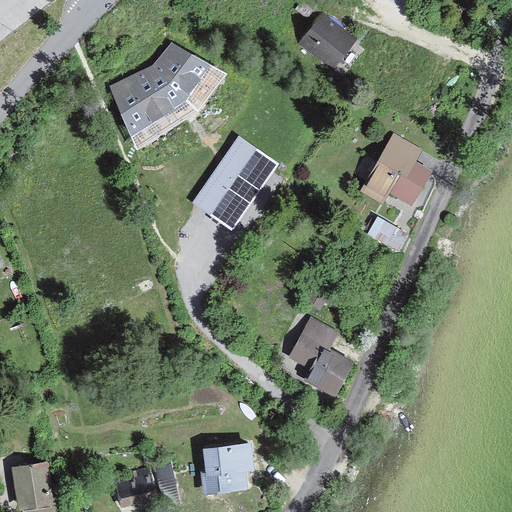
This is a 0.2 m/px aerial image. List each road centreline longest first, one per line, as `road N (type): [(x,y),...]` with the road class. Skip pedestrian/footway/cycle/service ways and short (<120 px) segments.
road 1 (residential): [(511,51),(326,483),(304,511)]
road 2 (unclassified): [(97,0),(0,110)]
